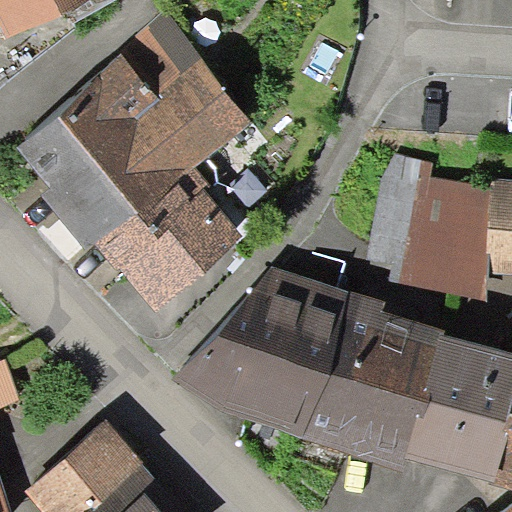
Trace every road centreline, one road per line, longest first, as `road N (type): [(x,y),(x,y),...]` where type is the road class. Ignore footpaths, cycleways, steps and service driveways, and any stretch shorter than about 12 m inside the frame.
road 1 (residential): [(0,244),(249,511)]
road 2 (residential): [(386,64),(511,51)]
